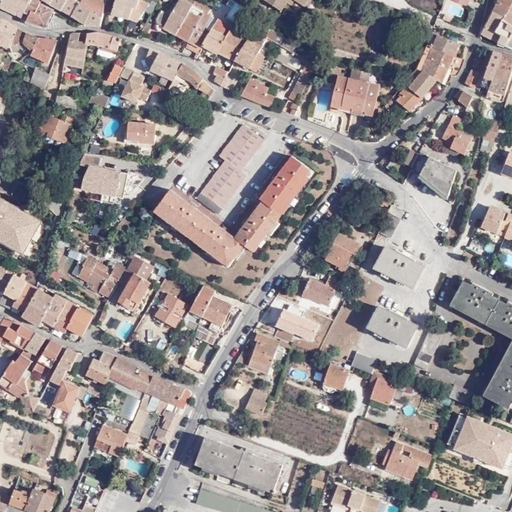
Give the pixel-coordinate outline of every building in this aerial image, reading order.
[(3,0),(0,6),(0,8),(15,15),(18,16),(20,11),(25,15),(32,0),(3,0)] [(44,1),(42,0),(32,0),(25,15),(32,17),(28,24),(46,30),(47,28),(54,13),(41,6),(43,2),(44,1)] [(53,0),(51,5),(62,11),(68,0),(53,0)] [(82,0),(68,0),(62,11),(73,16),(79,4),(80,4),(82,0)] [(106,2),(103,0),(82,0),(80,4),(103,20),(106,2)] [(115,16),(130,21),(133,11),(135,11),(139,2),(133,0),(117,0),(113,15),(115,16)] [(177,35),(193,6),(192,5),(181,0),(180,0),(171,16),(162,11),(156,19),(158,23),(164,26),(164,28),(177,35)] [(300,6),(304,0),(266,0),(265,2),(282,13),(287,4),(289,6),(293,1),(300,6)] [(511,0),(498,0),(497,4),(493,2),(493,4),(494,5),(491,11),(505,20),(510,11),(511,12),(511,0)] [(150,5),(141,2),(139,2),(135,11),(133,11),(130,21),(139,23),(150,5)] [(79,4),(73,16),(84,24),(84,27),(86,28),(86,25),(102,28),(103,20),(80,4),(79,4)] [(189,42),(205,13),(193,6),(177,35),(189,42)] [(505,20),(491,11),(480,33),(493,41),(498,43),(502,35),(498,33),(504,22),(505,20)] [(54,13),(47,28),(50,29),(57,14),(54,13)] [(203,47),(211,33),(203,28),(211,16),(205,13),(189,42),(186,47),(200,55),(202,52),(204,47),(203,47)] [(235,29),(238,22),(229,17),(226,24),(232,27),(235,29)] [(218,56),(220,54),(218,52),(232,27),(226,24),(218,19),(211,33),(203,47),(204,47),(202,52),(205,54),(207,50),(217,55),(218,56)] [(15,26),(4,21),(1,27),(6,29),(0,41),(0,45),(6,49),(11,48),(13,55),(28,48),(33,51),(36,49),(39,39),(27,34),(15,26)] [(511,36),(511,26),(504,22),(498,33),(502,35),(498,43),(506,47),(511,36)] [(153,26),(148,23),(142,34),(147,36),(153,26)] [(250,38),(249,37),(235,29),(232,27),(218,52),(220,54),(236,63),(250,38)] [(268,39),(293,53),(297,45),(268,27),(263,35),(254,29),(249,37),(250,38),(236,63),(257,74),(266,58),(259,54),(268,39)] [(88,34),(72,34),(66,66),(84,69),(86,60),(88,46),(87,45),(88,34)] [(99,34),(88,34),(87,45),(88,46),(111,50),(114,37),(99,34)] [(439,35),(432,47),(454,55),(459,44),(439,35)] [(118,52),(121,39),(117,38),(114,37),(111,50),(118,52)] [(58,43),(39,39),(36,49),(33,51),(29,55),(50,64),(58,43)] [(422,68),(421,71),(423,72),(437,81),(442,84),(454,55),(432,47),(431,49),(425,63),(422,62),(420,66),(422,68)] [(178,75),(183,64),(165,56),(151,50),(146,60),(149,61),(150,59),(157,62),(155,65),(153,64),(151,67),(153,68),(152,71),(174,83),(176,80),(178,75)] [(494,75),(502,54),(494,52),(479,92),(487,96),(489,90),(494,75)] [(302,70),(293,92),(302,96),(316,64),(294,54),(290,64),(302,70)] [(511,57),(507,56),(502,54),(494,75),(502,77),(505,71),(511,73),(511,57)] [(483,63),(475,60),(472,67),(476,68),(481,70),(483,63)] [(211,97),(215,91),(198,74),(185,65),(183,64),(178,75),(191,82),(193,83),(199,90),(211,97)] [(115,66),(107,82),(115,85),(122,69),(115,66)] [(227,78),(230,73),(218,67),(217,68),(215,75),(225,81),(227,78)] [(132,82),(136,74),(124,68),(121,76),(132,82)] [(36,86),(44,90),(46,91),(49,82),(51,77),(37,70),(33,78),(31,84),(36,86)] [(474,89),(480,74),(475,72),(471,71),(467,80),(464,85),(474,89)] [(505,95),(511,74),(511,73),(505,71),(502,77),(494,75),(489,90),(505,95)] [(417,94),(422,99),(424,97),(437,81),(423,72),(416,80),(414,78),(410,82),(413,85),(410,89),(417,94)] [(146,79),(136,74),(132,82),(124,99),(137,105),(140,99),(148,103),(153,93),(142,88),(146,79)] [(29,83),(31,84),(33,78),(28,75),(24,81),(29,83)] [(188,87),(191,82),(178,75),(176,80),(181,83),(188,87)] [(232,80),(227,78),(225,81),(215,75),(213,81),(225,88),(227,89),(232,80)] [(174,83),(170,90),(175,93),(181,83),(176,80),(174,83)] [(262,105),(272,109),(279,92),(250,80),(243,96),(262,105)] [(374,119),(380,88),(339,80),(332,111),(341,112),(341,110),(366,115),(366,117),(374,119)] [(511,85),(502,114),(511,118),(511,115),(511,85)] [(36,86),(31,97),(38,101),(44,90),(36,86)] [(163,97),(165,90),(157,88),(155,95),(163,97)] [(405,89),(402,92),(405,94),(397,101),(409,112),(422,99),(417,94),(410,89),(407,91),(405,89)] [(503,102),(505,95),(489,90),(487,96),(486,97),(503,102)] [(459,101),(465,93),(459,91),(454,97),(459,101)] [(0,93),(0,113),(1,114),(8,97),(0,93)] [(94,93),(91,104),(106,108),(111,97),(94,93)] [(467,108),(474,97),(465,93),(459,101),(467,108)] [(79,110),(81,101),(59,95),(57,106),(71,109),(72,108),(79,110)] [(284,113),(295,117),(299,108),(297,106),(299,102),(292,99),(284,113)] [(68,134),(75,120),(69,117),(66,123),(48,115),(41,130),(50,134),(49,136),(66,144),(70,135),(68,134)] [(459,126),(462,119),(451,116),(446,127),(453,130),(456,124),(459,126)] [(483,139),(493,142),(497,131),(499,124),(488,121),(484,133),(483,139)] [(453,130),(446,127),(440,140),(451,145),(449,150),(464,156),(466,149),(465,148),(467,142),(460,139),(462,135),(461,134),(456,132),(459,126),(456,124),(453,130)] [(154,146),(156,126),(128,125),(127,142),(139,143),(139,145),(154,146)] [(264,142),(243,127),(219,159),(225,164),(198,201),(219,216),(242,184),(232,176),(236,172),(240,174),(264,142)] [(99,154),(101,146),(91,144),(89,153),(99,154)] [(481,150),(489,153),(491,148),(482,145),(481,150)] [(411,167),(417,156),(408,151),(402,163),(411,167)] [(99,168),(100,158),(88,156),(87,167),(99,168)] [(171,193),(156,212),(231,267),(245,247),(255,255),(283,217),(280,215),(307,178),(311,172),(291,158),(259,202),(263,205),(237,241),(171,193)] [(447,202),(456,172),(429,158),(419,177),(447,202)] [(93,187),(108,191),(124,194),(125,190),(134,192),(137,174),(128,172),(127,175),(97,168),(93,187)] [(310,180),(307,178),(280,215),(283,217),(310,180)] [(124,194),(108,191),(108,196),(124,199),(124,194)] [(383,207),(386,198),(377,194),(373,202),(383,207)] [(41,222),(0,198),(0,240),(23,254),(41,222)] [(493,225),(499,227),(503,221),(509,224),(506,231),(504,237),(511,240),(511,209),(502,205),(493,225)] [(399,210),(391,206),(388,213),(401,219),(404,212),(399,210)] [(231,267),(156,212),(154,215),(228,270),(231,267)] [(388,213),(378,232),(391,238),(401,219),(388,213)] [(503,221),(499,227),(506,231),(509,224),(503,221)] [(356,256),(361,245),(339,234),(325,259),(340,267),(339,269),(346,273),(349,266),(346,265),(352,254),(356,256)] [(413,288),(424,265),(409,258),(410,255),(404,253),(402,256),(385,247),(375,269),(413,288)] [(136,257),(128,270),(135,274),(126,289),(120,300),(126,304),(125,306),(135,311),(151,284),(147,281),(155,268),(136,257)] [(83,269),(86,270),(92,261),(96,264),(97,262),(89,258),(87,261),(84,260),(80,267),(83,269)] [(91,273),(94,268),(96,264),(92,261),(86,270),(91,273)] [(17,301),(27,283),(24,281),(27,277),(23,275),(20,279),(14,275),(11,280),(5,276),(9,270),(0,264),(0,290),(16,300),(17,301)] [(86,270),(81,279),(101,290),(99,293),(108,298),(115,285),(108,281),(110,277),(94,268),(91,273),(86,270)] [(128,270),(126,269),(121,278),(117,285),(126,289),(135,274),(128,270)] [(310,279),(303,296),(312,301),(313,299),(329,306),(336,291),(341,293),(343,291),(347,293),(349,286),(329,278),(326,286),(310,279)] [(23,314),(38,289),(27,283),(17,301),(16,300),(12,307),(23,314)] [(463,288),(453,284),(441,310),(509,339),(484,398),(507,407),(511,396),(511,307),(501,302),(500,304),(480,296),(481,293),(464,286),(463,288)] [(212,297),(215,291),(204,286),(186,318),(200,325),(212,297)] [(52,298),(38,289),(23,314),(37,323),(42,325),(44,321),(54,299),(52,298)] [(55,295),(54,299),(44,321),(55,327),(68,302),(55,295)] [(170,295),(160,313),(171,320),(169,325),(177,330),(190,306),(170,295)] [(312,301),(303,296),(300,302),(326,313),(329,306),(313,299),(312,301)] [(219,334),(233,307),(212,297),(200,325),(219,334)] [(79,308),(68,302),(55,327),(66,333),(68,329),(79,308)] [(22,317),(23,314),(12,307),(10,310),(22,317)] [(405,345),(414,324),(398,317),(400,313),(394,310),(392,313),(378,307),(368,328),(405,345)] [(94,316),(79,308),(68,329),(83,337),(94,316)] [(171,320),(160,313),(157,318),(169,325),(171,320)] [(37,323),(23,314),(22,317),(31,323),(35,325),(37,323)] [(36,334),(6,318),(0,317),(0,337),(3,339),(4,337),(11,341),(11,342),(24,350),(36,334)] [(424,334),(413,365),(427,370),(441,330),(427,325),(424,334)] [(41,337),(36,334),(24,350),(36,356),(43,345),(41,337)] [(292,344),(280,340),(280,342),(256,334),(254,341),(256,342),(250,360),(271,367),(279,343),(291,347),(292,344)] [(9,345),(11,342),(11,341),(4,337),(3,339),(1,341),(9,345)] [(48,376),(64,347),(51,341),(34,369),(48,376)] [(36,356),(24,350),(15,363),(12,361),(0,380),(0,385),(16,396),(21,395),(29,394),(26,381),(29,376),(31,373),(26,371),(27,370),(36,356)] [(71,372),(73,366),(78,354),(72,352),(69,356),(66,354),(51,381),(60,386),(63,380),(67,371),(71,372)] [(357,352),(352,366),(373,374),(375,366),(378,359),(357,352)] [(78,367),(83,355),(79,353),(78,354),(73,366),(78,367)] [(108,379),(117,358),(104,353),(99,363),(93,360),(86,376),(106,385),(108,379)] [(146,392),(154,376),(151,375),(128,362),(117,358),(108,379),(106,385),(113,388),(116,380),(137,391),(139,389),(146,392)] [(271,367),(250,360),(248,368),(268,375),(271,367)] [(344,390),(350,371),(331,365),(323,388),(324,391),(333,393),(337,392),(338,388),(344,390)] [(397,385),(399,378),(395,376),(394,378),(374,372),(371,382),(376,384),(371,398),(392,404),(394,398),(399,386),(397,385)] [(30,399),(34,398),(31,385),(34,379),(29,376),(26,381),(29,394),(30,399)] [(175,405),(185,409),(191,397),(191,392),(154,376),(146,392),(138,410),(145,413),(147,409),(153,395),(169,402),(175,405)] [(408,380),(399,378),(397,385),(399,386),(394,398),(401,400),(408,380)] [(55,399),(55,400),(56,401),(54,404),(70,411),(79,389),(64,382),(61,389),(59,388),(55,399)] [(112,393),(113,388),(106,385),(104,389),(112,393)] [(456,385),(450,397),(453,399),(470,406),(475,394),(456,385)] [(266,402),(267,400),(269,395),(255,389),(252,397),(266,402)] [(29,394),(21,395),(24,408),(32,407),(30,399),(29,394)] [(147,409),(163,415),(166,409),(169,402),(153,395),(147,409)] [(252,397),(247,408),(263,415),(269,403),(268,403),(268,402),(267,400),(266,402),(252,397)] [(37,406),(41,399),(34,398),(30,399),(32,407),(34,412),(34,413),(37,406)] [(166,409),(172,412),(175,405),(169,402),(166,409)] [(47,416),(50,410),(37,406),(34,413),(47,416)] [(168,444),(180,416),(181,416),(172,412),(166,409),(163,415),(162,419),(159,418),(157,423),(161,425),(160,428),(158,427),(156,433),(160,435),(158,440),(168,444)] [(145,413),(138,410),(135,420),(132,425),(139,428),(145,413)] [(116,420),(132,427),(132,425),(135,420),(119,414),(116,420)] [(449,444),(455,447),(467,419),(460,416),(449,444)] [(467,419),(455,447),(454,449),(504,469),(505,467),(511,450),(511,434),(467,417),(467,419)] [(111,452),(120,456),(129,434),(105,425),(99,438),(114,444),(111,452)] [(275,494),(286,466),(210,437),(199,464),(275,494)] [(96,445),(111,452),(114,444),(99,438),(96,445)] [(429,468),(434,455),(415,448),(413,453),(410,458),(401,455),(403,449),(405,445),(398,442),(395,451),(389,465),(398,469),(397,473),(414,480),(420,464),(429,468)] [(415,448),(405,444),(405,445),(403,449),(413,453),(415,448)] [(384,463),(389,465),(395,451),(390,449),(384,463)] [(31,460),(45,466),(48,461),(34,454),(31,460)] [(44,469),(45,466),(31,460),(30,463),(44,469)] [(38,483),(40,479),(22,471),(20,476),(38,483)] [(97,487),(99,482),(88,478),(86,483),(97,487)] [(105,491),(108,485),(99,483),(98,489),(105,491)] [(339,485),(333,501),(352,509),(351,511),(360,511),(362,510),(366,511),(377,511),(381,502),(339,485)] [(101,502),(105,491),(98,489),(94,500),(101,502)] [(274,511),(203,489),(199,503),(226,511),(274,511)] [(21,493),(15,490),(13,498),(11,505),(30,511),(50,511),(58,494),(48,490),(46,494),(35,490),(34,493),(30,491),(29,493),(23,491),(21,493)] [(0,492),(0,509),(1,510),(5,511),(7,511),(11,505),(13,498),(0,492)] [(352,509),(333,501),(332,504),(351,511),(352,509)]
